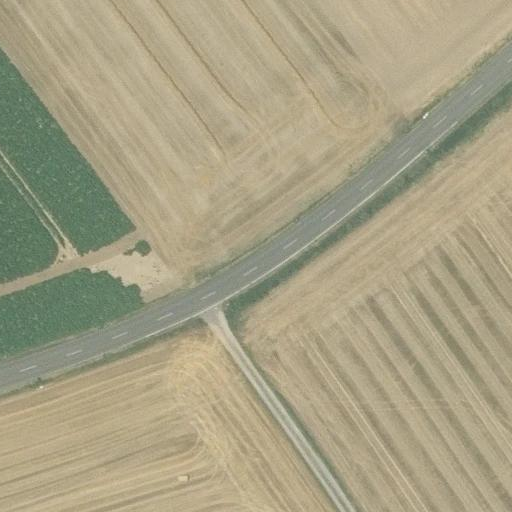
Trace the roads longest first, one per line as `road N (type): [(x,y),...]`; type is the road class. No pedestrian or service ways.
road 1 (secondary): [(0,381),(186,312),(261,271),(511,68)]
road 2 (track): [(203,303),(346,511)]
